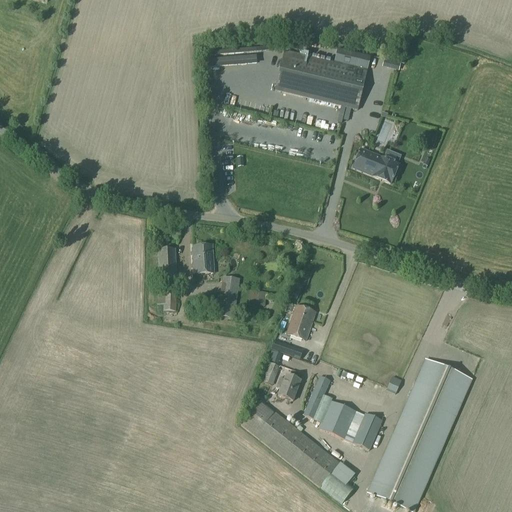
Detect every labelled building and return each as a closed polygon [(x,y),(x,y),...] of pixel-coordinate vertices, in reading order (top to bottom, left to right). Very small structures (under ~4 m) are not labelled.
[(284,53),(275,93),(357,112),(367,71),(341,65),(341,67),(284,53)] [(392,64),(390,72),(397,74),(399,66),(392,64)] [(337,178),(348,127),(321,121),(316,145),(297,141),(294,155),(293,155),(290,168),(306,171),(304,181),(313,183),(313,184),(312,184),(311,190),(331,194),(335,177),(337,178)] [(382,137),(366,131),(363,138),(380,144),(382,137)] [(352,170),(391,185),(398,166),(360,151),(352,170)] [(400,225),(395,243),(401,245),(407,227),(400,225)] [(437,237),(431,254),(443,258),(449,241),(437,237)] [(193,248),(194,276),(215,275),(213,247),(193,248)] [(160,284),(178,283),(176,250),(157,251),(160,284)] [(235,320),(240,280),(223,278),(219,303),(215,303),(213,312),(218,312),(217,318),(235,320)] [(248,316),(265,316),(267,286),(250,285),(248,316)] [(156,306),(164,306),(164,313),(177,313),(177,289),(157,288),(156,306)] [(296,302),(299,293),(293,291),(290,300),(296,302)] [(287,336),(306,342),(315,314),(296,307),(287,336)] [(285,356),(299,361),(301,352),(289,348),(285,356)] [(409,511),(413,511),(471,381),(426,362),(368,494),(409,511)] [(272,388),(280,369),(269,365),(262,385),(272,388)] [(328,379),(332,370),(325,367),(320,376),(328,379)] [(278,397),(293,403),(301,382),(286,377),(278,397)] [(331,383),(320,378),(303,417),(314,422),(331,383)] [(179,423),(186,406),(177,402),(170,419),(179,423)] [(319,430),(351,444),(363,416),(331,402),(319,430)] [(320,490),(340,465),(260,403),(241,427),(320,490)] [(383,422),(365,415),(353,445),(370,452),(383,422)] [(302,428),(312,436),(315,432),(305,424),(302,428)] [(321,492),(342,507),(355,490),(349,485),(334,474),(321,492)]
